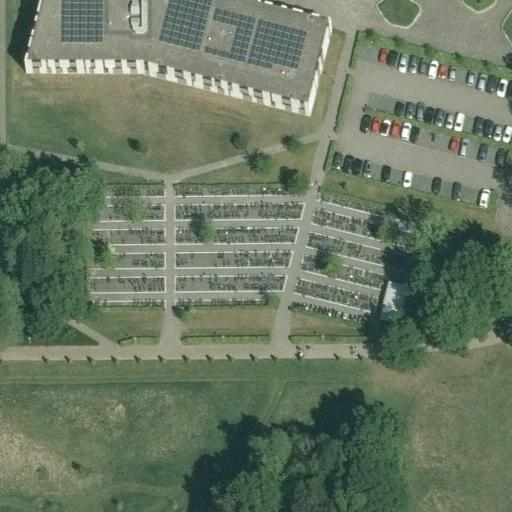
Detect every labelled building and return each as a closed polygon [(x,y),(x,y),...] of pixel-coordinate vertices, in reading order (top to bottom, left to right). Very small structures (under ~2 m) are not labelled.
[(44,0),(26,74),(141,75),(310,117),(331,31),(234,7),(234,0),(44,0)] [(399,329),(409,290),(388,285),(379,323),(399,329)] [(442,471),(474,379),(424,361),(416,383),(403,378),(379,450),(442,471)] [(291,436),(346,457),(360,419),(305,398),(291,436)] [(511,511),(511,426),(501,423),(494,442),(468,433),(453,481),(439,476),(427,511),(511,511)]
